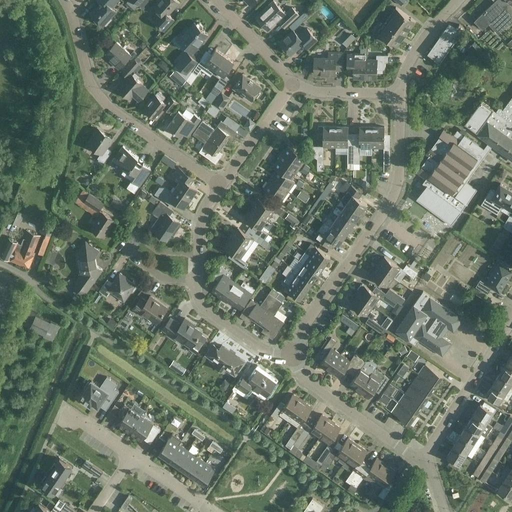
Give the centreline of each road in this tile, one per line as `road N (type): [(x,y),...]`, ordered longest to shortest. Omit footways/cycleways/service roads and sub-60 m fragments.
road 1 (residential): [(293,355),(307,320),(394,198),(399,93)]
road 2 (residential): [(220,185),(113,111),(90,85),(63,0)]
road 3 (residential): [(58,408),(208,511)]
road 4 (residential): [(424,458),(300,374),(293,355)]
road 5 (residential): [(424,458),(511,320)]
road 6 (residential): [(198,252),(162,251),(145,240),(132,248),(162,278),(197,281)]
road 7 (residential): [(293,355),(265,352),(207,313),(197,281)]
road 8 (residential): [(220,185),(295,84)]
